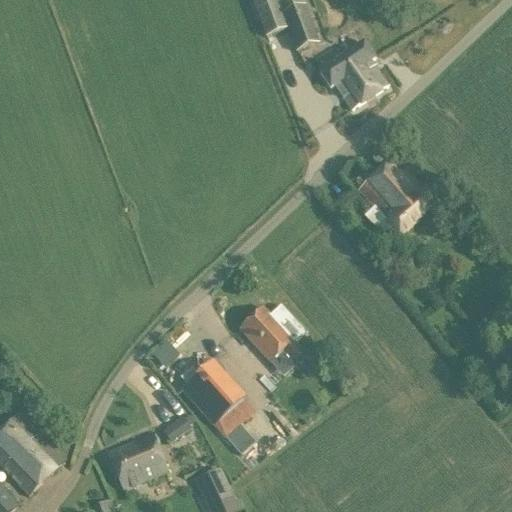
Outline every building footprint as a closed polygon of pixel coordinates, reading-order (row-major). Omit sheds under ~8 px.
[(296,55),(320,46),(302,0),(257,0),(251,2),(265,40),(287,32),(296,55)] [(379,93),(387,88),(371,64),(375,61),(364,45),(320,74),(331,90),(335,87),(351,112),(360,106),(361,107),(379,94),(379,93)] [(360,192),(373,207),(363,216),(378,232),(388,223),(389,224),(387,226),(400,239),(438,204),(426,191),(423,193),(395,161),(360,192)] [(293,361),(302,353),(264,311),(241,332),(269,364),(284,351),(293,361)] [(511,344),(511,343),(499,353),(511,368),(511,344)] [(245,400),(213,364),(182,391),(225,441),(241,428),(255,415),(243,402),(245,400)] [(0,468),(27,498),(63,465),(18,416),(0,433),(0,468)] [(185,416),(162,432),(171,444),(193,428),(191,426),(196,423),(190,416),(187,419),(185,416)] [(241,428),(225,441),(240,458),(255,444),(241,428)] [(125,492),(166,474),(150,438),(109,455),(125,492)] [(237,511),(232,501),(238,498),(233,488),(228,491),(218,472),(198,482),(212,511),(237,511)] [(0,511),(14,511),(19,508),(0,486),(0,511)]
